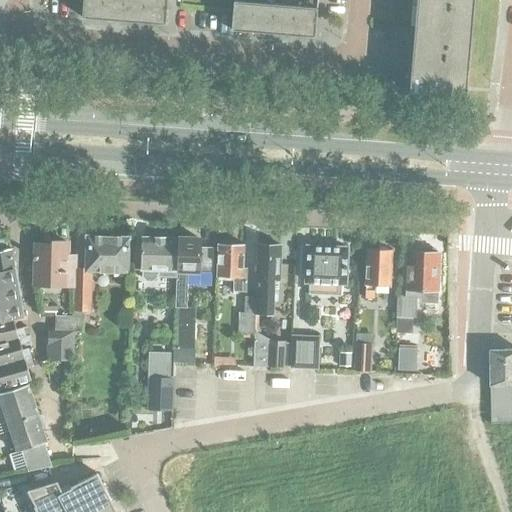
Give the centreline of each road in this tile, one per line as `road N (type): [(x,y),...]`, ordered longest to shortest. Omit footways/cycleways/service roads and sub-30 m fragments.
road 1 (residential): [(511,198),(485,244),(472,390),(159,453),(148,475),(155,511)]
road 2 (secondary): [(511,174),(0,132)]
road 3 (residential): [(27,39),(336,62),(355,46),(359,0)]
road 4 (unknown): [(14,211),(59,435)]
